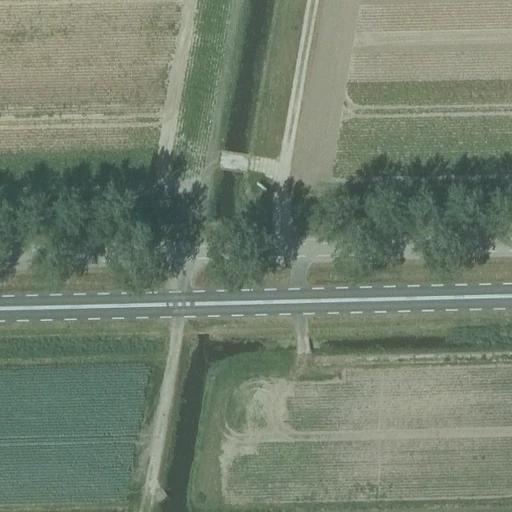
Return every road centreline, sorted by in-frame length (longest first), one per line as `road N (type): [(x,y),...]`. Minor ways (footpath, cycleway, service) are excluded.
road 1 (unclassified): [(0,259),(511,247)]
road 2 (secondary): [(511,297),(0,309)]
road 3 (track): [(219,159),(283,173),(312,0)]
